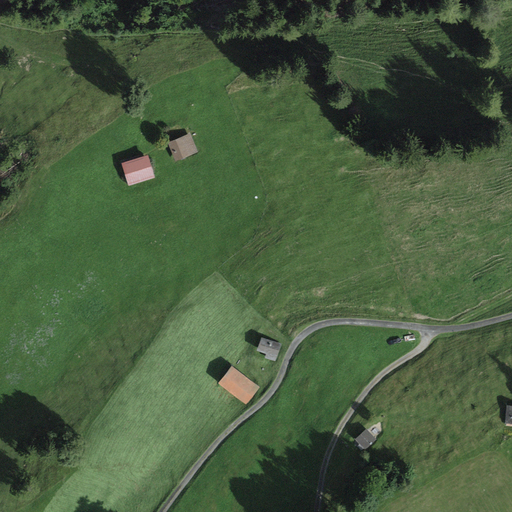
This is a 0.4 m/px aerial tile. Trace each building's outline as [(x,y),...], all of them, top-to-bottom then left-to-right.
[(191,134),(168,143),(175,161),(198,152),(191,134)] [(148,156),(122,164),(128,185),(154,178),(148,156)] [(281,344),(261,337),(257,351),(266,354),(264,358),(275,361),(281,344)] [(231,366),(218,384),(247,405),(260,387),(231,366)] [(366,429),(355,440),(365,450),(376,439),(366,429)]
